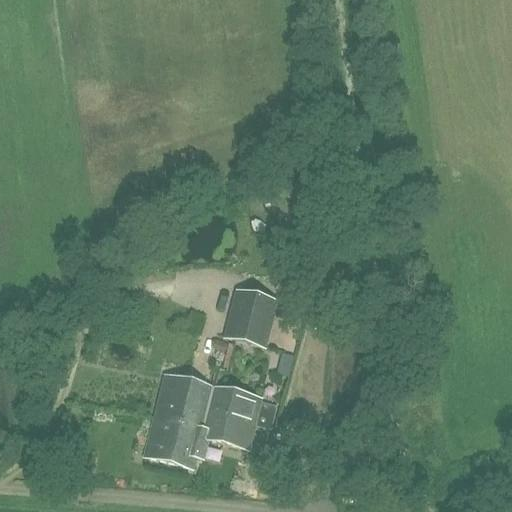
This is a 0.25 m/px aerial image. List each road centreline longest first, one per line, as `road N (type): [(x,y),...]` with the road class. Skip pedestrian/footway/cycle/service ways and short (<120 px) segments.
road 1 (track): [(338,0),(391,392),(428,506)]
road 2 (track): [(281,511),(0,491)]
